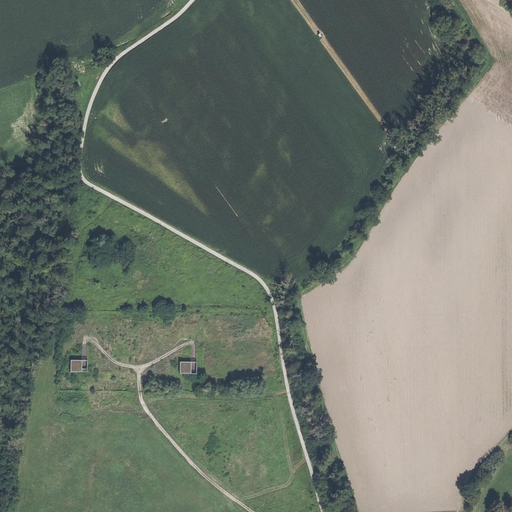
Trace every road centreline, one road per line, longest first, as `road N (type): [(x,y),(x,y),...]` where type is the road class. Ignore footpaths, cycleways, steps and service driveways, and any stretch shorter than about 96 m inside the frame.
road 1 (unclassified): [(192,0),(115,59),(99,81),(81,173),(250,272),(270,293),(323,511)]
road 2 (track): [(253,511),(149,414)]
